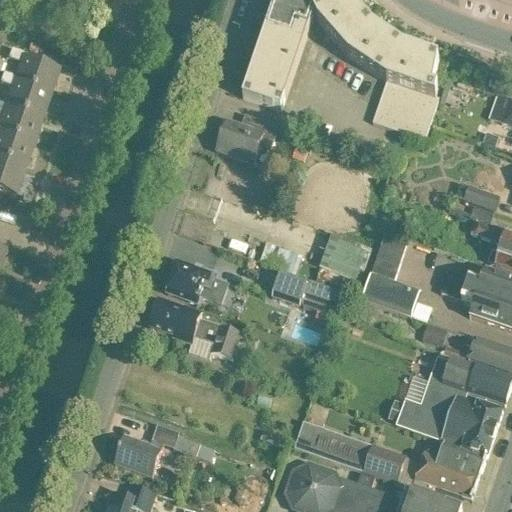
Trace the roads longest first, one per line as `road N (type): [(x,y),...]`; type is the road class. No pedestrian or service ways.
road 1 (residential): [(65,511),(240,0)]
road 2 (residential): [(56,249),(141,0)]
road 3 (residential): [(0,415),(56,249)]
